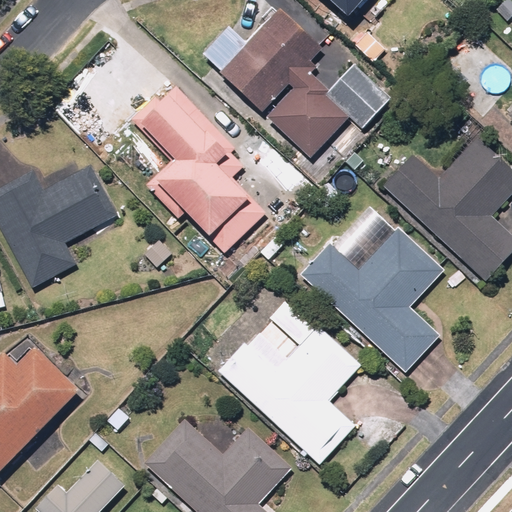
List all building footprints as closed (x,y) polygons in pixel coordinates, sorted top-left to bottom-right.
[(340,0),(357,15),(372,0),(340,0)] [(236,28),(208,53),(313,150),(353,113),(368,128),(391,100),(359,65),(331,90),(315,73),(322,66),(317,60),(326,51),(289,11),(252,45),(236,28)] [(143,123),(183,166),(166,182),(219,238),(260,198),(229,165),(243,151),(182,87),(143,123)] [(511,200),(511,166),(482,138),(442,179),(419,157),(390,186),(490,283),(511,260),(511,231),(496,217),(511,200)] [(81,266),(70,243),(125,215),(98,162),(43,190),(36,177),(0,195),(0,208),(39,287),(81,266)] [(413,308),(446,272),(375,205),(341,241),(336,237),(304,272),(410,371),(443,336),(413,308)] [(0,311),(11,309),(4,276),(0,259),(0,311)] [(273,323),(226,370),(323,464),(359,427),(330,398),(358,370),(287,301),(269,319),(273,323)] [(0,480),(88,391),(44,348),(25,367),(11,353),(0,364),(0,480)] [(296,471),(253,429),(229,454),(193,420),(151,463),(202,511),(272,511),(264,504),(296,471)] [(107,511),(130,487),(103,461),(73,493),(64,484),(47,501),(37,511),(107,511)]
